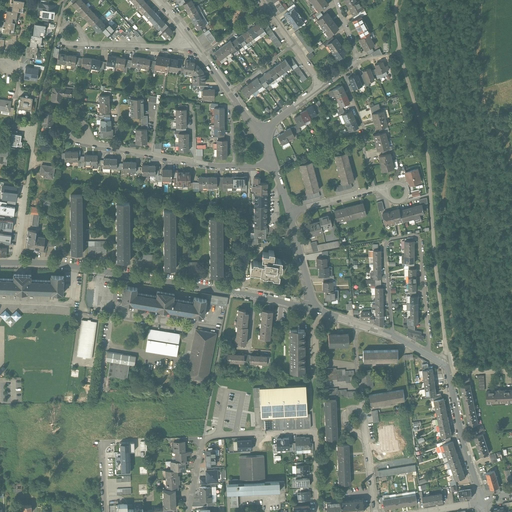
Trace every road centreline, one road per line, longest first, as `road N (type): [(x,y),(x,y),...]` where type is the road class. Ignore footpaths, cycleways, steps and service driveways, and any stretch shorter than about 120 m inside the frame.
road 1 (track): [(444,364),(427,158),(399,52),(397,0)]
road 2 (residential): [(310,308),(16,263)]
road 3 (residential): [(430,356),(416,236),(384,245),(390,334)]
road 4 (residential): [(272,165),(214,165),(89,141)]
road 5 (track): [(511,167),(484,86),(485,0)]
road 6 (residential): [(16,263),(34,129),(24,127)]
road 7 (residential): [(481,501),(449,373)]
road 8 (residential): [(188,511),(203,440),(257,434)]
